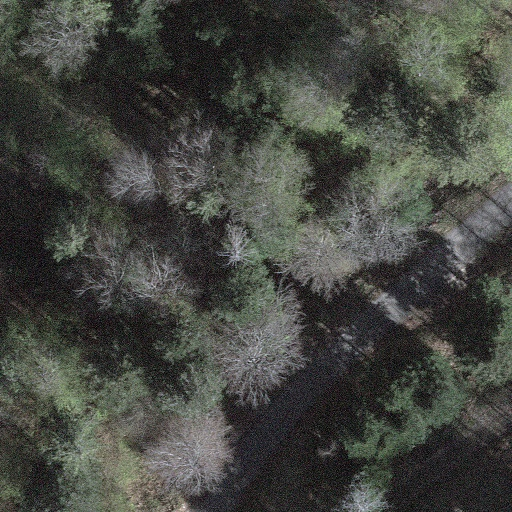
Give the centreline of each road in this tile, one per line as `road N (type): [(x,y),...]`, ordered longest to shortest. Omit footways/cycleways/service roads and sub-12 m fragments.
road 1 (unclassified): [(511,197),(371,314),(214,511)]
road 2 (track): [(378,511),(511,405)]
